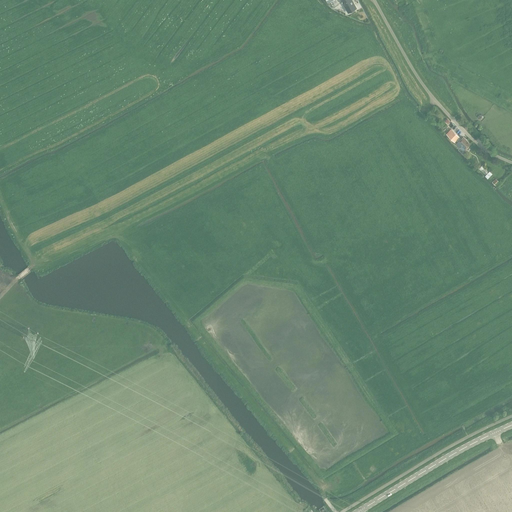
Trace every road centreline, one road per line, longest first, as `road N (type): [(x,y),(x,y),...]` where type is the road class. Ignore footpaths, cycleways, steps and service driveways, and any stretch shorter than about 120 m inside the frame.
road 1 (unclassified): [(511,162),(482,148),(426,88),(374,0)]
road 2 (secondary): [(359,511),(511,425)]
